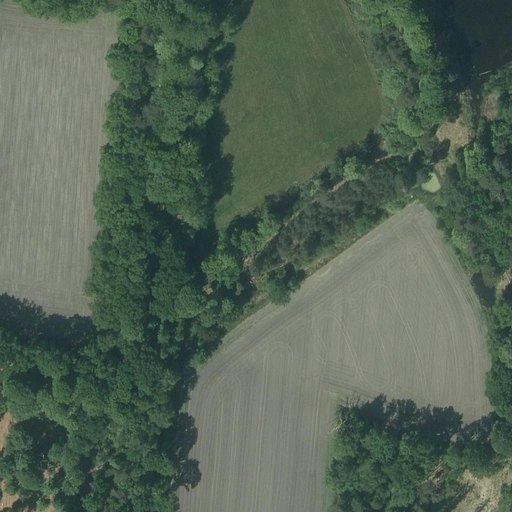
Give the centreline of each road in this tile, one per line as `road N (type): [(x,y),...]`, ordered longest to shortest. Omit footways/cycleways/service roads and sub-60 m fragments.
road 1 (track): [(140,511),(190,0)]
road 2 (track): [(159,307),(220,282),(286,210),(331,177),(431,142),(445,107)]
road 3 (track): [(154,364),(0,351)]
road 4 (track): [(431,142),(463,168),(511,270)]
